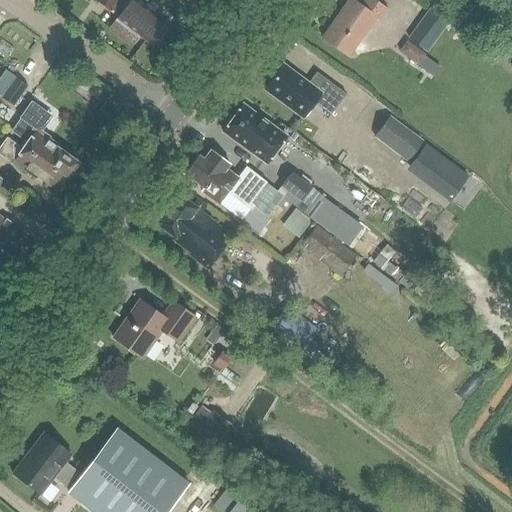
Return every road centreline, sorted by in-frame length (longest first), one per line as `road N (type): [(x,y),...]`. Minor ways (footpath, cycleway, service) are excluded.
road 1 (unknown): [(88,234),(293,369),(474,511)]
road 2 (secondary): [(0,359),(168,121)]
road 3 (residential): [(168,121),(8,0)]
road 4 (secondary): [(168,121),(253,0)]
